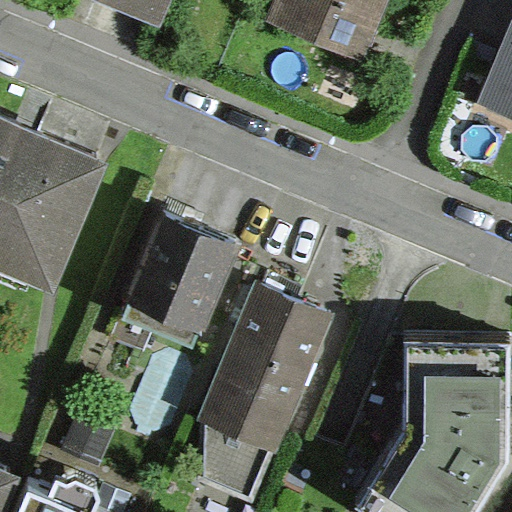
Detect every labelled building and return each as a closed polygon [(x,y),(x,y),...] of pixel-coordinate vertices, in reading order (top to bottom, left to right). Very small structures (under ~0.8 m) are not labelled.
[(184,0),(115,0),(176,23),(184,0)] [(287,0),(279,21),(367,57),(390,0),(287,0)] [(511,56),(494,99),(511,106),(511,56)] [(111,162),(0,116),(0,262),(61,287),(111,162)] [(241,257),(171,227),(134,310),(204,341),(241,257)] [(338,315),(264,284),(207,417),(207,479),(258,501),(338,315)] [(511,341),(410,340),(409,425),(359,506),(367,511),(487,511),(511,473),(511,341)] [(114,429),(80,415),(65,450),(100,464),(114,429)] [(0,511),(4,511),(24,462),(0,453),(0,511)] [(69,483),(50,475),(33,511),(134,511),(113,503),(115,490),(109,480),(97,474),(85,477),(74,472),(69,483)]
